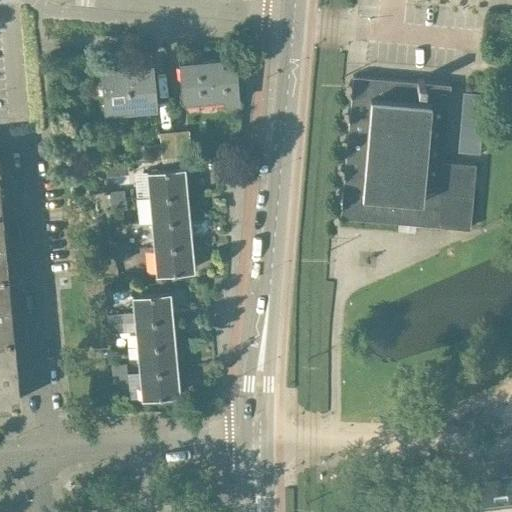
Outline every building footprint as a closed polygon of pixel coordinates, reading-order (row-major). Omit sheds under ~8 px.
[(237,101),(234,65),(220,66),(220,59),(177,63),(181,101),(222,97),(222,103),(237,101)] [(127,106),(127,109),(155,107),(151,65),(99,69),(102,108),(127,106)] [(416,81),(351,75),(339,211),(397,216),(397,214),(418,216),(417,224),(468,228),(474,163),(442,161),(449,84),(423,82),(423,80),(416,80),(416,81)] [(462,93),(456,152),(478,154),(479,141),(484,95),(464,93),(462,93)] [(187,130),(172,131),(174,157),(190,156),(187,130)] [(174,157),(172,131),(158,133),(159,143),(160,157),(160,158),(174,157)] [(159,143),(147,144),(148,158),(160,157),(159,143)] [(145,170),(148,195),(185,192),(182,167),(145,170)] [(108,191),(109,198),(124,197),(123,189),(108,191)] [(185,192),(148,195),(150,221),(187,217),(185,192)] [(124,197),(109,198),(110,209),(125,208),(124,197)] [(187,217),(150,221),(152,247),(190,243),(187,217)] [(112,241),(113,250),(128,249),(128,240),(112,241)] [(190,243),(152,247),(155,273),(192,269),(190,243)] [(128,249),(113,250),(114,260),(129,258),(128,249)] [(5,272),(0,272),(0,336),(11,335),(5,272)] [(131,295),(133,319),(170,316),(168,291),(131,295)] [(105,314),(106,322),(121,320),(121,312),(105,314)] [(170,316),(133,319),(136,345),(173,342),(170,316)] [(121,320),(106,322),(107,332),(122,331),(121,320)] [(11,335),(0,336),(0,401),(17,400),(11,335)] [(173,342),(136,345),(138,371),(175,367),(173,342)] [(110,364),(111,373),(126,372),(125,363),(110,364)] [(175,367),(138,371),(140,397),(177,393),(175,367)] [(126,372),(111,373),(112,383),(127,381),(126,372)] [(511,511),(511,479),(499,481),(485,483),(487,496),(487,497),(488,511),(511,511)]
